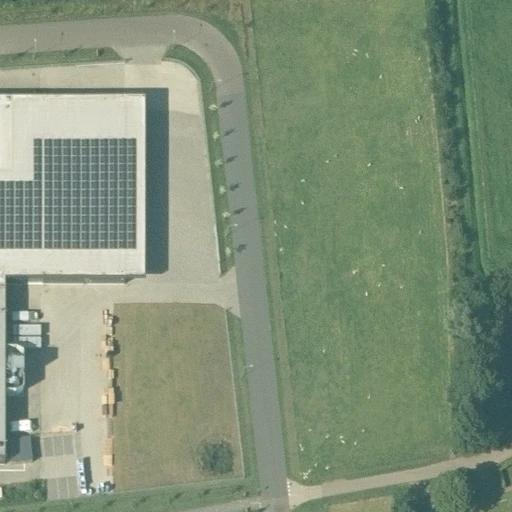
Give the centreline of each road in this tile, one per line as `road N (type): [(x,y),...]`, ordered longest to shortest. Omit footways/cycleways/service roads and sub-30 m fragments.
road 1 (unclassified): [(0,38),(174,29),(216,48),(225,65),(273,499)]
road 2 (unclassified): [(273,499),(493,461),(511,448)]
